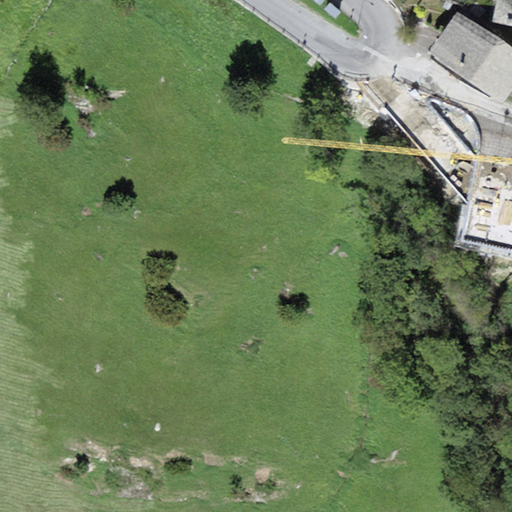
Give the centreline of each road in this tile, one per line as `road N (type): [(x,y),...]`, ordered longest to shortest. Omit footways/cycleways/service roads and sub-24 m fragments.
road 1 (residential): [(380,60),(511,120)]
road 2 (tertiary): [(380,60),(340,56),(260,0)]
